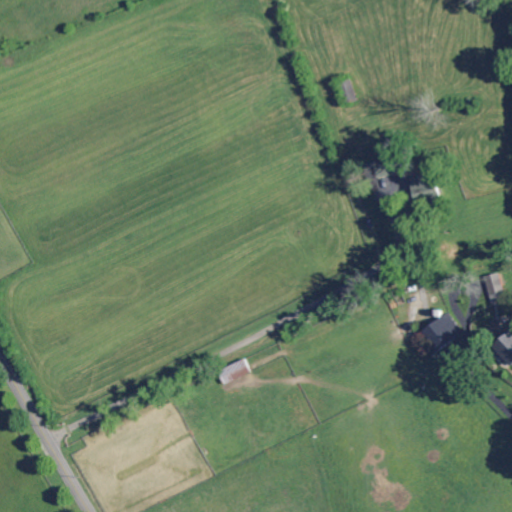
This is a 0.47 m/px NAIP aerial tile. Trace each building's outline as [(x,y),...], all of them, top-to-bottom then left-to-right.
[(347,105),(343,92),(340,82),(352,78),(359,101),(347,105)] [(369,181),(365,167),(365,165),(394,157),(398,174),(393,175),(370,181),(369,181)] [(428,181),(437,178),(443,198),(423,203),(419,204),(410,176),(411,175),(412,175),(421,172),(425,171),(428,181)] [(495,304),(491,289),(491,288),(488,279),(487,277),(501,273),(505,288),(508,300),(495,304)] [(443,352),(426,333),(435,326),(441,320),(448,314),(451,318),(453,320),(460,328),(464,333),(464,334),(448,348),(443,352)] [(511,360),(499,346),(511,333),(511,360)] [(229,384),(222,371),(249,358),(256,371),(229,384)]
